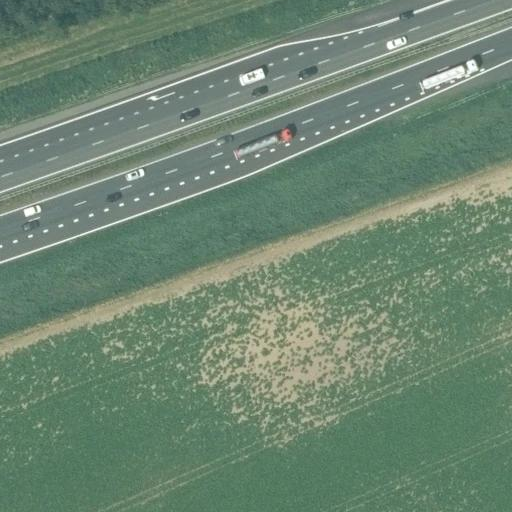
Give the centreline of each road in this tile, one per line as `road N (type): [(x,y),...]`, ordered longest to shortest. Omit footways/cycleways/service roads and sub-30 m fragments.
road 1 (motorway): [(0,229),(511,42)]
road 2 (motorway): [(496,0),(0,175)]
